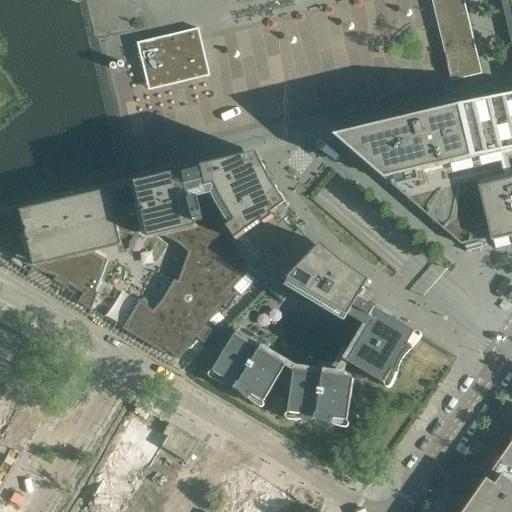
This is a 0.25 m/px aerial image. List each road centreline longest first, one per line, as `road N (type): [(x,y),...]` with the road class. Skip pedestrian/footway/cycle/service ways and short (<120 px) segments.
road 1 (residential): [(364,511),(113,358)]
road 2 (residential): [(395,511),(510,343)]
road 3 (residential): [(113,358),(28,511)]
road 4 (residential): [(113,358),(0,292)]
